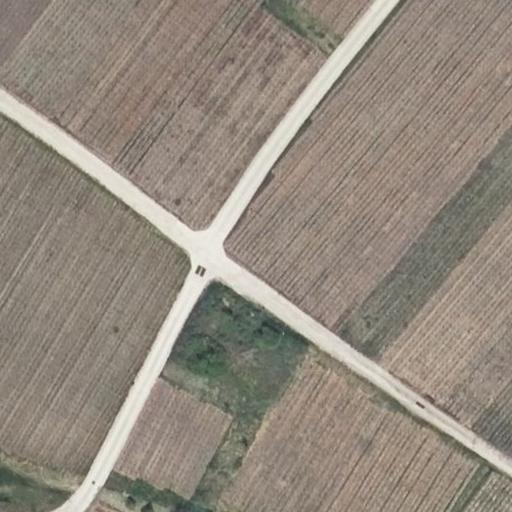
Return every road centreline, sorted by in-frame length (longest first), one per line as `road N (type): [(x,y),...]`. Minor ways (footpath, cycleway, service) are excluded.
road 1 (unclassified): [(213,259),(511,459)]
road 2 (unclassified): [(213,259),(265,171),(400,0)]
road 3 (unclassified): [(65,511),(100,471),(213,259)]
road 4 (unclassified): [(0,90),(213,259)]
